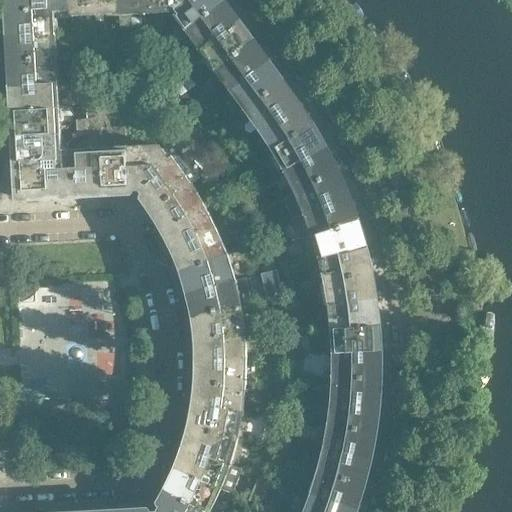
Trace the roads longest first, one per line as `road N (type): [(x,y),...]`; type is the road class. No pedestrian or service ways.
road 1 (residential): [(385,511),(400,453),(403,353),(392,264),(362,163),(327,96),(256,0)]
road 2 (residential): [(0,491),(125,489),(152,450),(164,409),(169,332),(158,273),(137,227),(109,220),(0,223)]
